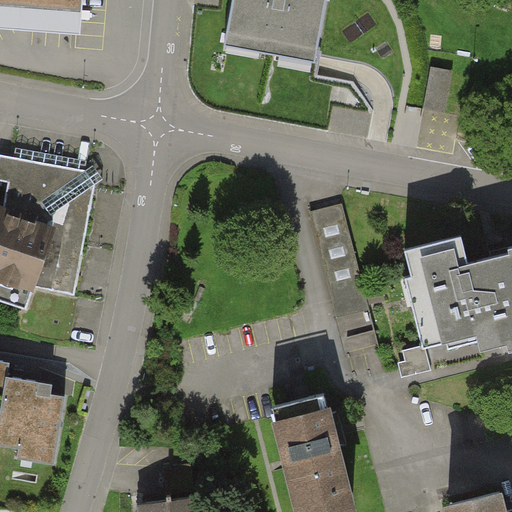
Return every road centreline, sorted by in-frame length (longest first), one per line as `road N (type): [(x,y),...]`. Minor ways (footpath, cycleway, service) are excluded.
road 1 (residential): [(76,511),(117,374),(156,126)]
road 2 (residential): [(156,126),(511,193)]
road 3 (residential): [(0,99),(156,126)]
road 4 (residential): [(156,126),(168,0)]
